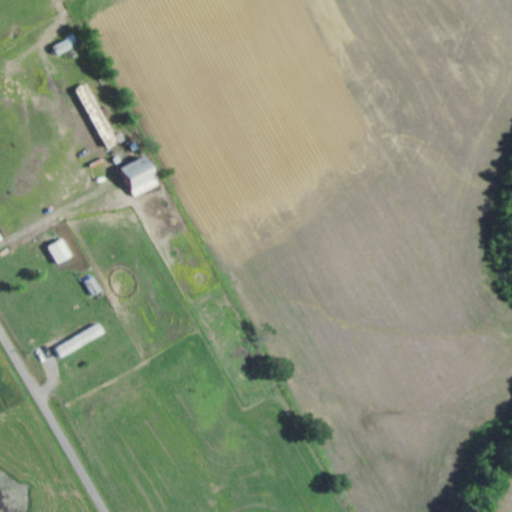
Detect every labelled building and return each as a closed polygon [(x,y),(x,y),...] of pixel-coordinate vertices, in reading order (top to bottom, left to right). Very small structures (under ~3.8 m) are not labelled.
[(81,44),(77,35),(55,45),(59,53),(81,44)] [(78,88),(104,144),(116,138),(90,83),(78,88)] [(136,197),(161,185),(147,155),(122,167),(136,197)] [(74,256),(64,239),(49,247),(59,264),(74,256)] [(107,335),(103,326),(57,346),(61,355),(107,335)]
